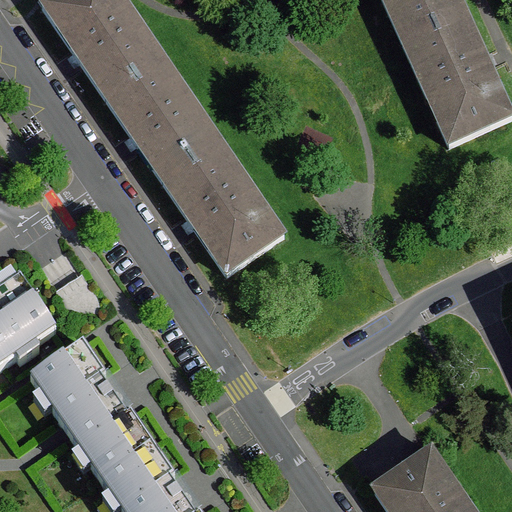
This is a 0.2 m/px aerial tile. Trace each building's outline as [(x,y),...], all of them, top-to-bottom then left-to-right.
[(120,0),(58,0),(43,11),(107,104),(165,64),(120,0)] [(467,19),(457,0),(382,0),(404,48),(467,19)] [(511,121),(511,118),(467,19),(404,48),(450,150),(511,121)] [(165,64),(107,104),(164,187),(221,147),(165,64)] [(221,147),(164,187),(228,279),(285,240),(221,147)] [(83,277),(70,285),(57,295),(64,307),(65,315),(101,315),(101,306),(98,299),(83,277)] [(0,297),(0,374),(57,335),(21,283),(0,297)] [(101,486),(154,450),(84,347),(31,383),(62,428),(72,442),(101,486)] [(197,511),(154,450),(101,486),(119,511),(197,511)] [(471,511),(432,455),(375,494),(387,511),(471,511)]
